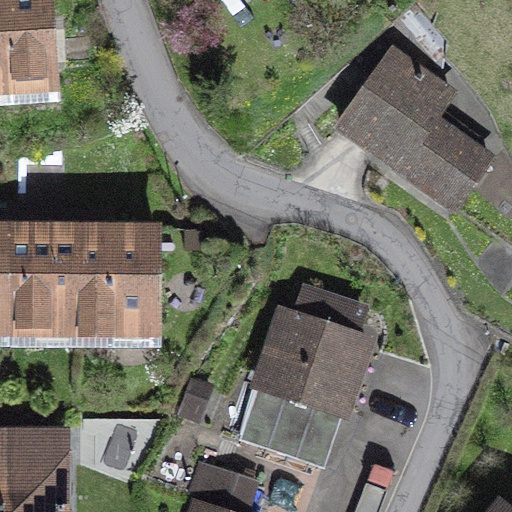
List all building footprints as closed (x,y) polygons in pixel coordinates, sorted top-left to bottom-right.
[(0,96),(13,96),(26,81),(52,79),(48,0),(3,0),(3,3),(0,3),(0,96)] [(397,57),(344,132),(456,211),(491,161),(433,120),(450,95),(397,57)] [(52,323),(72,323),(72,338),(115,338),(130,323),(156,323),(156,231),(109,230),(109,247),(99,247),(73,246),(47,246),(40,246),(40,229),(6,229),(0,229),(0,322),(4,322),(3,336),(41,337),(52,323)] [(298,320),(284,316),(242,442),(326,470),(369,344),(357,340),(367,313),(307,293),(298,320)] [(0,511),(66,511),(66,439),(1,438),(0,467),(0,511)]
